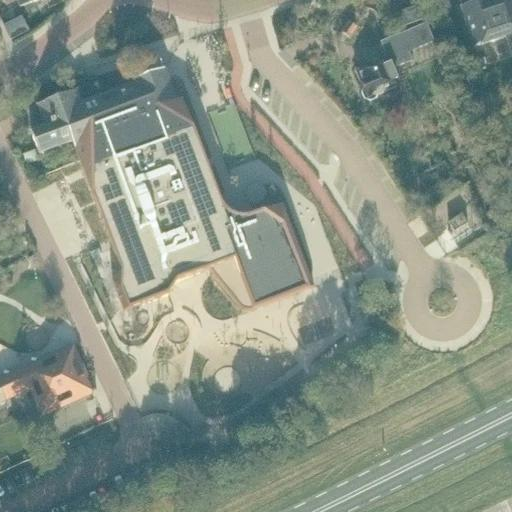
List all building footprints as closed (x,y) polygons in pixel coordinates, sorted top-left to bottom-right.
[(14,0),(19,11),(44,1),(43,0),(14,0)] [(489,3),(462,12),(475,49),(504,40),(509,56),(511,54),(511,1),(491,8),(489,3)] [(401,30),(419,24),(414,10),(396,16),(401,30)] [(21,20),(4,29),(11,43),(29,34),(21,20)] [(348,40),(356,30),(349,24),(341,35),(348,40)] [(411,64),(408,55),(433,44),(425,26),(400,36),(379,45),(386,59),(355,73),(360,86),(364,97),(367,102),(383,95),(400,88),(393,72),(411,64)] [(68,111),(61,114),(71,143),(77,158),(105,232),(121,275),(112,285),(123,315),(167,298),(176,284),(208,273),(240,311),(240,312),(241,312),(242,313),(243,313),(244,314),(245,314),(246,314),(247,314),(248,314),(249,314),(250,314),(251,314),(313,290),(282,208),(251,219),(249,219),(247,220),(245,220),(243,220),(241,220),(239,220),(237,219),(235,219),(233,218),(231,217),(229,216),(227,215),(226,213),(224,212),(223,210),(221,211),(212,186),(181,102),(175,104),(169,88),(164,74),(145,81),(145,80),(139,82),(133,85),(134,87),(80,107),(80,106),(78,102),(66,107),(68,111)] [(66,107),(78,102),(75,94),(37,108),(44,128),(29,133),(37,156),(71,143),(61,114),(68,111),(66,107)] [(454,234),(466,226),(461,217),(448,225),(454,234)] [(0,405),(29,392),(41,419),(90,397),(85,384),(87,383),(76,359),(72,349),(0,380),(0,405)]
